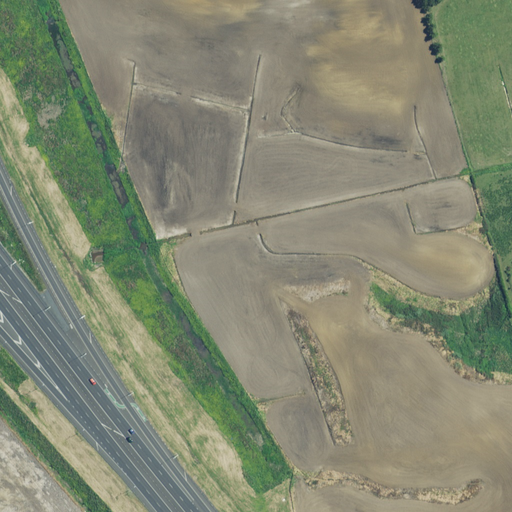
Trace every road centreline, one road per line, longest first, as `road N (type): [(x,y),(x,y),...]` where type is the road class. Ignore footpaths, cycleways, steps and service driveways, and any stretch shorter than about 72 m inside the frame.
road 1 (motorway): [(0,183),(110,379),(205,511)]
road 2 (motorway): [(0,265),(195,511)]
road 3 (motorway): [(129,470),(0,300)]
road 4 (motorway): [(129,470),(0,329)]
